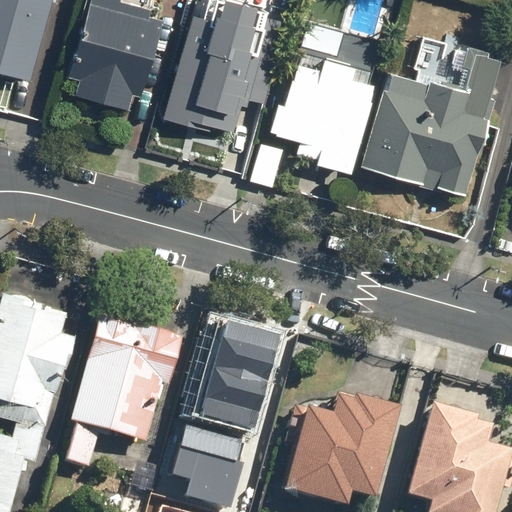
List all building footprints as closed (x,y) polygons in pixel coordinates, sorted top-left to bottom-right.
[(53,0),(0,0),(0,67),(32,77),(53,0)] [(93,0),(71,77),(80,80),(76,95),(127,110),(131,94),(141,97),(163,22),(149,18),(151,13),(119,3),(119,0),(93,0)] [(260,1),(255,0),(222,0),(218,16),(196,10),(168,115),(231,132),(240,96),(262,102),(284,20),(257,13),(260,1)] [(429,73),(427,80),(395,71),(367,163),(464,192),(506,51),(472,41),(459,82),(429,73)] [(360,61),(328,51),(323,65),(301,58),(288,100),(281,98),(271,125),(306,137),(300,152),(350,168),(378,83),(355,75),(360,61)] [(285,149),(263,142),(252,177),(275,183),(285,149)] [(37,511),(89,311),(0,290),(0,511),(37,511)] [(181,335),(101,316),(66,460),(96,467),(104,434),(154,447),(181,335)] [(227,319),(199,413),(253,429),(281,335),(227,319)] [(340,391),(334,412),(306,405),(285,487),(344,502),(347,489),(381,497),(404,407),(340,391)] [(431,511),(499,511),(511,467),(511,448),(491,443),(495,425),(480,421),(482,415),(438,403),(412,496),(434,502),(431,511)] [(181,422),(165,473),(191,481),(186,495),(231,508),(244,465),(238,463),(244,441),(181,422)]
